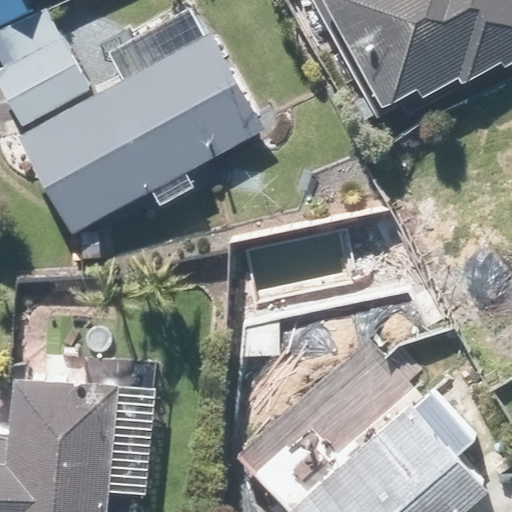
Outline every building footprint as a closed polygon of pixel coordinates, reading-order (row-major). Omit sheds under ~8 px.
[(511,0),(330,0),(389,107),(511,39),(511,0)] [(0,30),(0,61),(32,119),(98,83),(54,1),(0,30)] [(33,125),(83,218),(272,116),(222,23),(33,125)] [(113,511),(128,374),(29,364),(21,442),(2,440),(0,459),(0,506),(14,508),(13,511),(113,511)] [(290,502),(299,511),(456,511),(496,478),(419,390),(290,502)]
